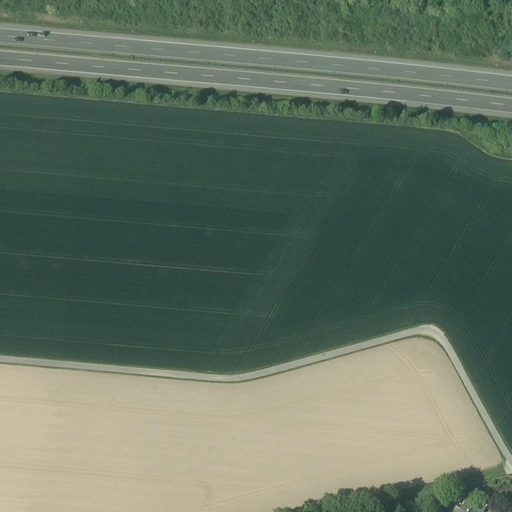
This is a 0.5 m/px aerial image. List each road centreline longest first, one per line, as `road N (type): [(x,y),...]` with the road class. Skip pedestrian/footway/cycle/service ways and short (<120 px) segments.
road 1 (track): [(511,461),(442,340),(428,331),(234,380),(0,360)]
road 2 (motorway): [(511,81),(0,32)]
road 3 (motorway): [(0,54),(511,103)]
